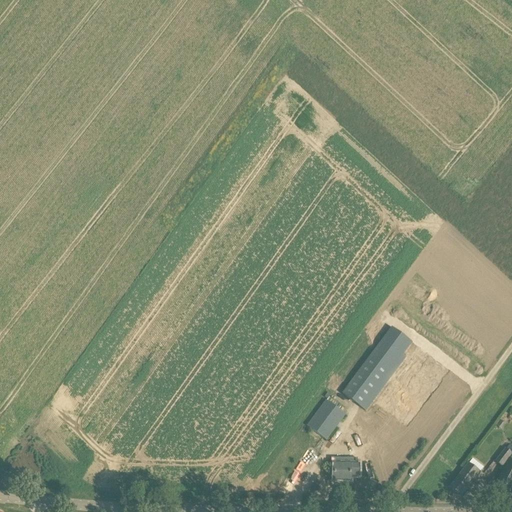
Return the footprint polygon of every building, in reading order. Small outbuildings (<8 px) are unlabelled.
[(421,326),(408,317),(403,323),(416,333),(421,326)] [(405,357),(402,355),(411,343),(392,327),(342,394),(364,411),(405,357)] [(344,414),(325,400),(306,426),(325,440),(344,414)] [(370,438),(381,446),(404,412),(394,405),(370,438)] [(511,455),(505,450),(495,462),(501,467),(511,455)] [(358,459),(346,459),(340,459),(332,459),(332,468),(334,468),(334,481),(351,482),(351,477),(359,477),(359,466),(357,466),(358,459)] [(511,488),(511,459),(496,486),(509,494),(511,488)] [(484,476),(469,464),(450,488),(461,495),(473,480),(477,484),(484,476)]
